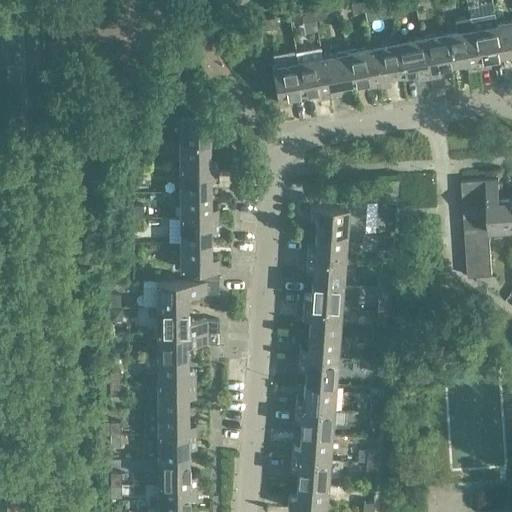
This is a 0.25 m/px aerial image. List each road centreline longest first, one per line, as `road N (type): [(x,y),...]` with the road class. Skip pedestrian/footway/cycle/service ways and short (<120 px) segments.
road 1 (residential): [(246,511),(275,145),(497,101),(511,108)]
road 2 (tertiary): [(49,511),(22,0)]
